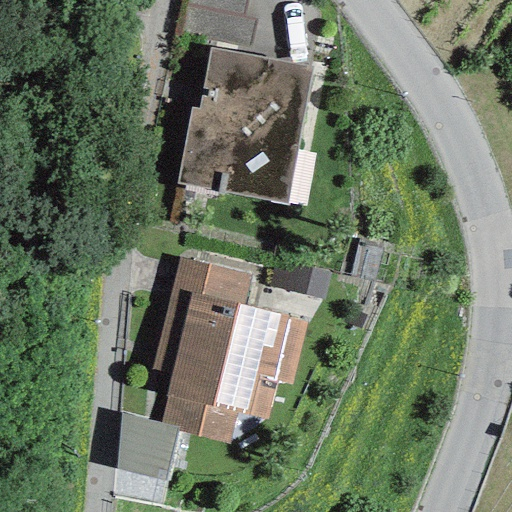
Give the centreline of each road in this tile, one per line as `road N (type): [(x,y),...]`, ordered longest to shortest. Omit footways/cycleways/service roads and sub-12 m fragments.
road 1 (unclassified): [(362,0),(472,152),(496,258),(496,364),(442,511)]
road 2 (unclassified): [(139,0),(101,511)]
